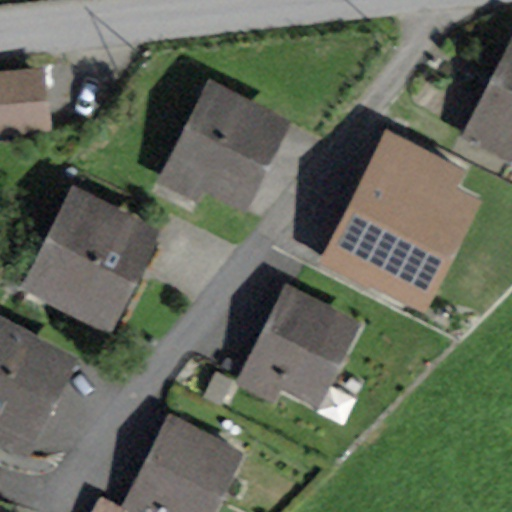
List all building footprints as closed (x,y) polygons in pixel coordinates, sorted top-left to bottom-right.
[(511,58),(473,135),(511,155),(511,58)] [(0,73),(0,128),(40,124),(35,70),(0,73)] [(211,92),(177,160),(235,189),(269,121),(211,92)] [(415,289),(460,199),(442,190),(455,164),(399,136),(358,218),(345,212),(322,258),(357,276),(363,264),(415,289)] [(76,199),(36,278),(117,318),(156,240),(76,199)] [(289,296),(255,362),(309,389),(342,323),(289,296)] [(0,444),(9,449),(56,357),(0,329),(0,444)] [(172,426),(139,492),(178,511),(195,511),(225,453),(172,426)]
